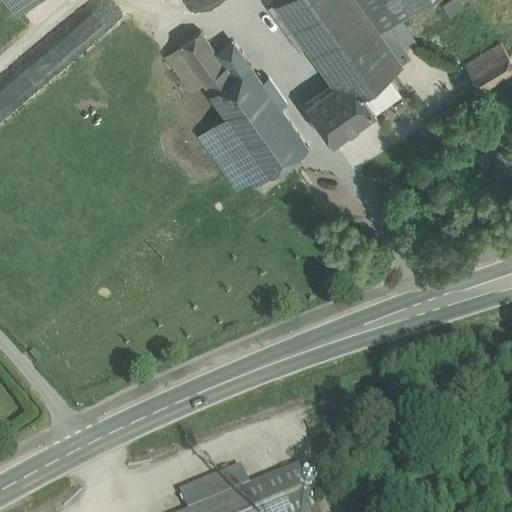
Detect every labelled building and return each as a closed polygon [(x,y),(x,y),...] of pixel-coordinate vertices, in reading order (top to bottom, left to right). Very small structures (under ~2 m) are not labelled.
[(30,0),(8,0),(18,11),(30,0)] [(307,44),(276,0),(269,6),(300,49),(307,44)] [(378,30),(357,0),(276,0),(307,44),(329,75),(337,81),(349,73),(362,91),(403,63),(378,30)] [(400,15),(415,4),(412,0),(357,0),(378,30),(388,23),(400,15)] [(461,0),(448,0),(442,4),(450,15),(465,5),(461,0)] [(414,36),(400,15),(388,23),(403,43),(414,36)] [(403,43),(388,23),(378,30),(403,63),(412,56),(403,43)] [(217,53),(201,30),(177,46),(203,82),(210,92),(233,75),(217,53)] [(251,63),(234,40),(217,53),(233,75),(251,63)] [(511,60),(500,41),(465,63),(480,89),(511,69),(511,60)] [(203,82),(177,46),(165,54),(191,91),(203,82)] [(269,76),(262,80),(251,65),(252,65),(251,63),(233,75),(210,92),(226,115),(268,174),(309,145),(308,143),(307,144),(280,106),(287,101),(269,76)] [(362,91),(349,73),(337,81),(306,104),(333,142),(376,111),(362,91)] [(268,174),(226,115),(212,125),(251,180),(254,184),(268,174)] [(251,180),(212,125),(200,135),(238,189),(251,180)] [(316,511),(299,469),(250,490),(242,470),(180,495),(187,511),(316,511)]
